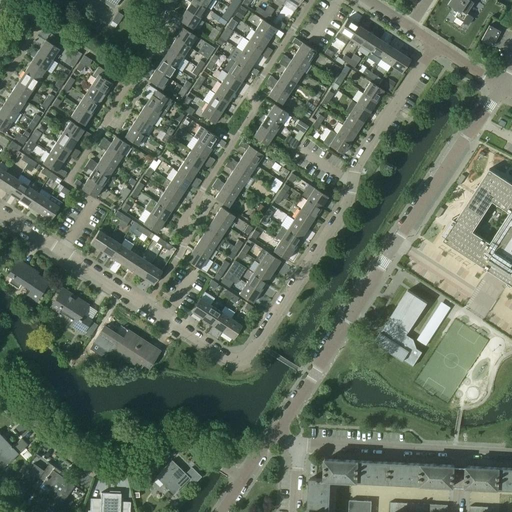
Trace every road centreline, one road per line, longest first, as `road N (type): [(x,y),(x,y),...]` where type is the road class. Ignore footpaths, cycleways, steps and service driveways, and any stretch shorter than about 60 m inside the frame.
road 1 (residential): [(145,305),(225,357),(246,356),(343,210),(356,166),(435,44)]
road 2 (residential): [(276,431),(499,87)]
road 3 (residential): [(145,305),(184,243),(182,219),(254,108),(251,90),(311,0)]
road 4 (residential): [(242,480),(176,442),(119,473),(91,469),(48,439),(0,386)]
road 5 (residential): [(0,211),(145,305)]
road 6 (residential): [(125,81),(45,27),(0,86)]
road 7 (residential): [(297,444),(461,452)]
